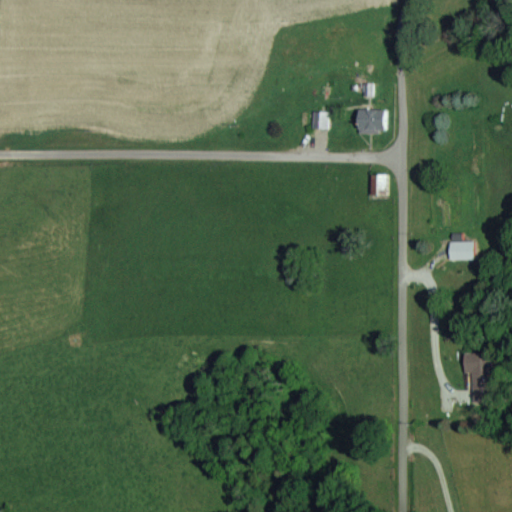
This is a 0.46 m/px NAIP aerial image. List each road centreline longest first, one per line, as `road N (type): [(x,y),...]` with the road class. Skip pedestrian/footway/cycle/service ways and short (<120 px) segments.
road 1 (residential): [(0,156),(400,161)]
road 2 (residential): [(449,511),(434,468),(401,435),(400,161)]
road 3 (residential): [(400,161),(400,24),(410,0)]
